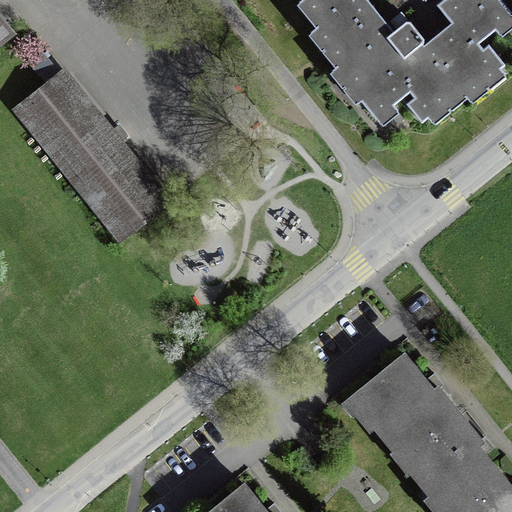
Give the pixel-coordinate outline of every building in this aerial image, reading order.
[(410,53),(422,43),(422,42),(423,42),(423,41),(423,40),(423,39),(423,38),(423,37),(422,37),(411,23),(411,22),(410,22),(409,21),(408,21),(407,21),(406,22),(405,22),(392,33),(387,27),(383,31),(358,0),(307,0),(324,21),(316,27),(343,60),(337,65),(363,97),(361,99),(376,117),(410,90),(415,97),(407,103),(422,121),(461,89),(466,95),(504,64),(489,44),(483,49),(478,42),(511,14),(500,0),(443,0),(438,4),(463,35),(453,43),(453,42),(436,55),(432,49),(417,61),(410,53)] [(0,33),(9,26),(0,14),(0,33)] [(129,219),(161,193),(63,70),(15,108),(121,240),(136,228),(129,219)] [(396,449),(400,445),(408,455),(460,413),(438,387),(426,397),(419,388),(426,382),(404,355),(348,400),(370,427),(379,420),(387,429),(382,433),(396,449)] [(481,440),(460,413),(408,455),(416,465),(411,469),(425,485),(429,482),(437,491),(427,498),(438,511),(444,511),(445,511),(446,511),(453,511),(501,474),(484,453),(476,459),(469,450),(481,440)] [(511,511),(511,487),(501,474),(453,511),(511,511)] [(265,511),(266,511),(244,484),(209,511),(265,511)]
